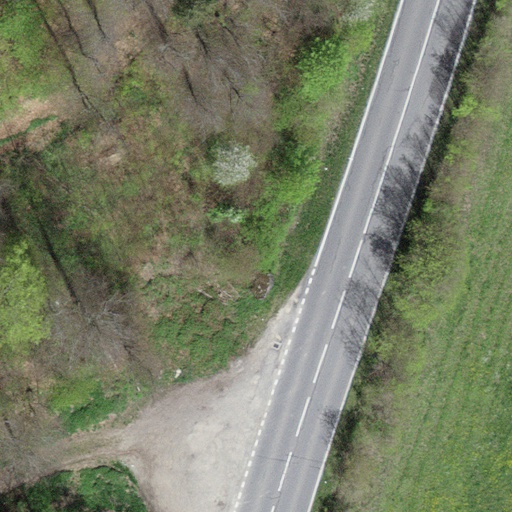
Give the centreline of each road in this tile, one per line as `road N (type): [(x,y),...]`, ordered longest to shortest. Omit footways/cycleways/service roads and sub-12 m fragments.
road 1 (secondary): [(442,0),(278,511)]
road 2 (track): [(0,487),(59,463),(115,455),(289,478)]
